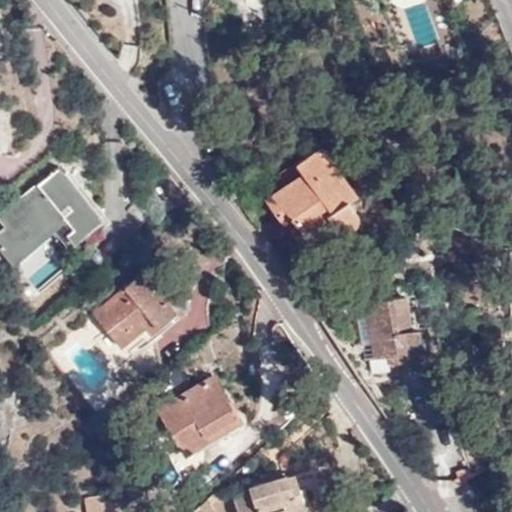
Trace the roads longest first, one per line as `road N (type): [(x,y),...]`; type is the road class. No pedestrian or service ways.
road 1 (residential): [(190,161),(424,511)]
road 2 (residential): [(51,0),(190,161)]
road 3 (residential): [(180,4),(190,161)]
